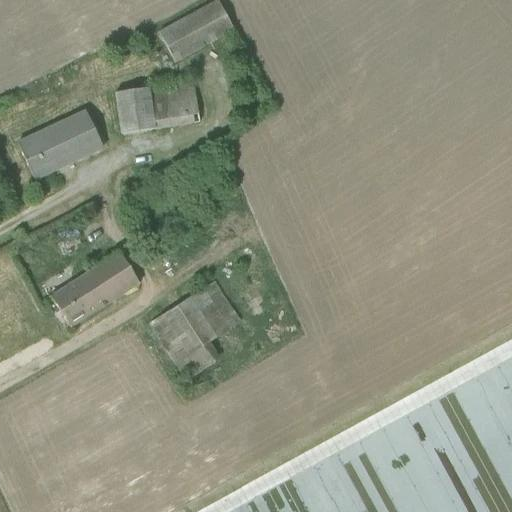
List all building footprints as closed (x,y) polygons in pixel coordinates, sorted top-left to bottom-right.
[(169,62),(230,32),(214,0),(213,0),(153,29),(169,62)] [(199,123),(192,82),(115,94),(121,135),(199,123)] [(85,112),(17,144),(34,180),(102,148),(85,112)] [(231,181),(220,163),(199,177),(210,195),(231,181)] [(118,254),(50,297),(70,328),(138,284),(118,254)] [(216,280),(146,317),(179,380),(216,360),(205,339),(238,322),(216,280)]
